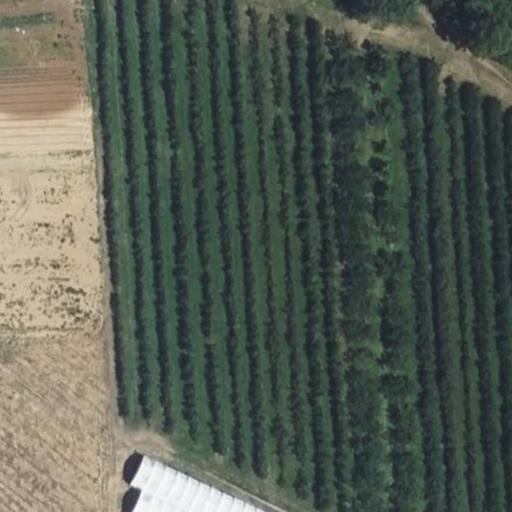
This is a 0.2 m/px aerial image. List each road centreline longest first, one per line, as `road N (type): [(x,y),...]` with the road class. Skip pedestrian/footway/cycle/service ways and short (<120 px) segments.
road 1 (track): [(511,101),(407,44),(266,0)]
road 2 (track): [(511,82),(408,0)]
